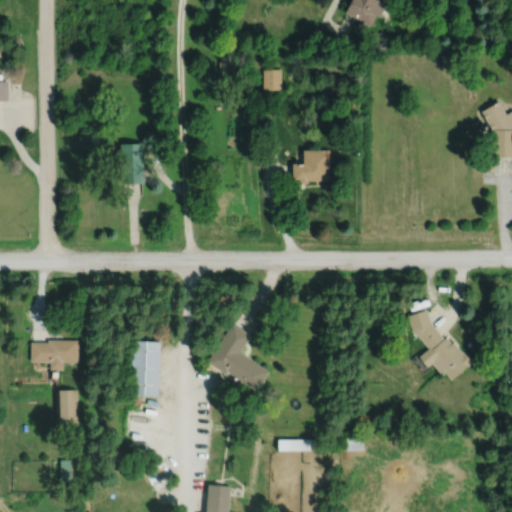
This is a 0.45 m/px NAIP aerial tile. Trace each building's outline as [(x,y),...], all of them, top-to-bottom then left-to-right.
[(348,0),(342,13),(371,28),(384,3),(378,0),(348,0)] [(261,90),(281,90),(281,68),(261,68),(261,90)] [(511,111),(500,112),(500,106),(487,105),(486,157),(511,157),(511,111)] [(118,143),(118,183),(141,183),(141,143),(118,143)] [(328,149),(300,149),(300,164),(290,164),(290,182),(328,182),(328,149)] [(470,363),(450,337),(443,339),(429,321),(425,309),(405,316),(409,327),(426,350),(419,355),(422,365),(432,362),(446,380),(470,363)] [(205,363),(256,392),(268,371),(237,353),(248,334),(228,323),(205,363)] [(48,362),(48,368),(61,368),(61,362),(76,362),(76,340),(28,340),(28,362),(48,362)] [(127,395),(157,396),(158,341),(128,340),(127,395)] [(55,389),(55,422),(78,422),(78,389),(55,389)] [(360,438),(341,438),(341,449),(360,449),(360,438)] [(316,439),(275,439),(275,450),(316,450),(316,439)] [(226,511),(227,485),(205,485),(203,511),(226,511)]
